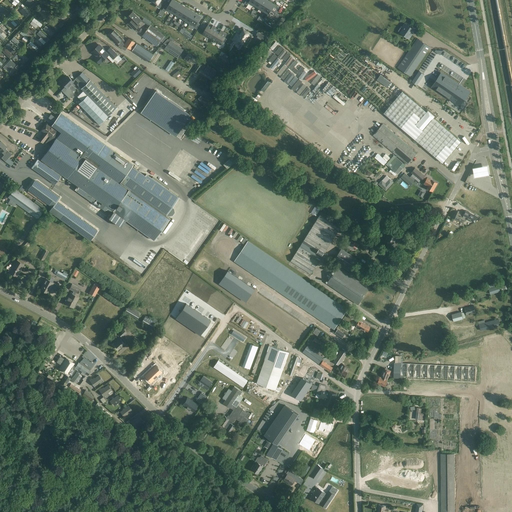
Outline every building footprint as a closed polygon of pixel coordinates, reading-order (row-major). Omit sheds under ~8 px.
[(67,4),(64,7),(71,13),(72,11),(73,12),(74,10),(76,8),(77,6),(70,0),(69,2),(67,4)] [(155,17),(146,12),(146,9),(143,7),(142,8),(129,0),(128,0),(126,3),(136,9),(140,10),(140,12),(144,15),(144,21),(147,23),(148,22),(152,22),(152,25),(159,25),(163,20),(159,18),(155,17)] [(171,0),(167,7),(166,8),(171,11),(176,3),(177,2),(173,0),(171,0)] [(256,0),(253,6),(253,5),(258,8),(263,1),(261,0),(256,0)] [(263,1),(258,8),(262,11),(267,3),(263,1)] [(176,3),(171,11),(172,11),(176,13),(181,6),(176,3)] [(267,3),(262,11),(266,14),(267,14),(271,6),(267,3)] [(25,13),(27,15),(28,16),(30,14),(25,7),(22,4),(20,7),(22,9),(20,11),(23,15),(25,13)] [(1,6),(0,6),(0,9),(8,15),(10,12),(1,6)] [(181,6),(176,13),(180,16),(185,9),(181,6)] [(266,14),(271,17),(272,16),(277,9),(272,6),(271,6),(267,14),(266,14)] [(43,8),(41,11),(49,17),(51,15),(43,8)] [(185,9),(180,16),(185,19),(190,12),(185,9)] [(55,20),(58,22),(61,18),(63,20),(66,17),(60,12),(57,16),(58,17),(55,20)] [(128,23),(129,25),(135,30),(140,25),(138,23),(141,20),(133,12),(127,18),(130,21),(128,23)] [(190,12),(185,19),(189,22),(194,15),(194,14),(190,12)] [(189,22),(188,23),(193,26),(194,24),(199,17),(194,14),(194,15),(189,22)] [(237,15),(234,20),(241,25),(245,19),(237,15)] [(20,23),(15,19),(13,17),(11,19),(9,21),(15,27),(20,23)] [(215,26),(222,30),(226,25),(219,20),(215,26)] [(207,24),(201,34),(210,39),(216,30),(213,28),(214,27),(211,26),(210,27),(207,24)] [(404,28),(401,33),(409,39),(415,30),(405,24),(402,27),(404,28)] [(150,25),(142,36),(157,47),(165,36),(150,25)] [(46,26),(44,29),(51,35),(53,33),(46,26)] [(21,30),(19,33),(27,39),(29,36),(21,30)] [(216,30),(210,39),(219,45),(225,36),(221,33),(222,32),(219,31),(218,32),(216,30)] [(234,34),(230,40),(234,42),(235,40),(240,43),(243,39),(245,40),(248,35),(241,30),(237,36),(234,34)] [(40,31),(37,34),(46,42),(49,39),(40,31)] [(114,31),(109,35),(120,46),(124,41),(114,31)] [(265,36),(258,32),(255,36),(262,41),(265,36)] [(16,39),(15,38),(13,41),(16,44),(16,45),(18,47),(18,46),(19,46),(21,43),(16,39)] [(129,39),(125,46),(130,50),(135,43),(129,39)] [(417,39),(398,68),(410,77),(430,48),(417,39)] [(36,51),(38,48),(31,41),(27,45),(33,51),(35,49),(36,51)] [(183,50),(170,41),(167,46),(165,49),(168,51),(170,49),(180,55),(183,50)] [(137,44),(132,51),(149,62),(154,55),(137,44)] [(115,61),(117,63),(122,59),(110,48),(106,52),(99,45),(93,52),(98,57),(96,59),(100,63),(102,61),(107,57),(109,55),(115,61)] [(13,56),(5,47),(2,51),(10,59),(13,56)] [(21,52),(18,55),(26,62),(29,59),(21,52)] [(188,53),(186,57),(196,64),(198,60),(188,53)] [(155,61),(157,65),(165,61),(162,57),(155,61)] [(127,59),(121,66),(126,71),(132,63),(127,59)] [(16,65),(10,60),(3,68),(6,70),(10,65),(13,68),(16,65)] [(174,63),(171,61),(166,69),(169,71),(174,63)] [(208,65),(204,70),(210,74),(209,75),(212,77),(216,71),(208,65)] [(424,74),(419,71),(412,82),(417,85),(424,74)] [(158,76),(168,82),(171,78),(160,72),(158,76)] [(460,107),(471,91),(441,72),(431,87),(460,107)] [(90,80),(82,73),(77,78),(75,79),(83,87),(90,80)] [(381,74),(377,80),(387,87),(391,82),(381,74)] [(61,81),(62,82),(61,83),(65,87),(61,90),(69,98),(74,93),(72,91),(75,89),(74,88),(71,84),(73,82),(68,76),(64,80),(63,80),(61,81)] [(153,90),(159,83),(154,79),(148,86),(153,90)] [(117,108),(90,80),(83,87),(81,89),(83,91),(77,97),(81,101),(78,104),(99,125),(117,108)] [(187,88),(185,91),(191,93),(193,89),(183,85),(183,87),(187,88)] [(384,113),(442,163),(461,141),(402,91),(384,113)] [(207,96),(200,102),(206,108),(214,101),(209,95),(208,97),(207,96)] [(359,101),(355,106),(356,107),(352,112),(355,114),(363,105),(359,101)] [(356,114),(361,118),(365,113),(360,109),(356,114)] [(46,143),(51,146),(50,147),(41,160),(77,186),(75,190),(84,196),(92,202),(94,198),(101,203),(99,206),(105,210),(107,207),(113,212),(109,218),(121,227),(126,220),(154,241),(171,217),(167,215),(166,214),(178,197),(146,174),(145,176),(132,166),(133,165),(109,148),(60,113),(56,118),(51,114),(48,117),(54,121),(51,125),(57,129),(56,130),(50,137),(46,143)] [(44,133),(39,139),(43,142),(48,135),(50,137),(56,130),(48,124),(42,131),(44,133)] [(213,126),(211,130),(218,134),(221,129),(213,124),(212,125),(213,126)] [(383,124),(373,136),(388,148),(407,165),(417,153),(383,124)] [(1,152),(4,155),(8,151),(5,148),(6,147),(1,142),(0,142),(0,151),(1,152)] [(266,149),(272,154),(276,149),(270,144),(266,149)] [(11,155),(8,151),(4,155),(1,158),(4,162),(11,155)] [(405,165),(394,155),(390,160),(389,158),(385,163),(398,174),(405,165)] [(151,169),(154,164),(146,159),(143,163),(151,169)] [(60,177),(37,160),(31,167),(55,184),(60,177)] [(151,170),(161,178),(168,168),(158,161),(151,170)] [(480,166),(472,168),(474,177),(482,176),(489,175),(488,165),(480,166)] [(425,177),(415,168),(412,172),(413,174),(416,176),(421,181),(425,177)] [(166,171),(163,178),(170,181),(173,173),(170,172),(169,173),(166,171)] [(414,181),(413,180),(410,178),(405,173),(401,177),(411,185),(414,181)] [(192,187),(179,179),(180,177),(175,174),(169,183),(187,194),(192,187)] [(428,178),(424,184),(428,186),(427,188),(433,192),(437,183),(432,180),(428,178)] [(387,191),(394,183),(390,179),(385,184),(382,180),(379,184),(387,191)] [(49,212),(66,223),(90,241),(97,231),(57,202),(60,197),(38,182),(34,183),(28,190),(52,207),(49,212)] [(44,210),(35,203),(15,188),(8,197),(37,219),(44,210)] [(343,224),(322,211),(299,248),(291,261),(311,274),(327,248),(343,224)] [(349,212),(344,217),(347,221),(353,216),(349,212)] [(458,212),(454,219),(462,223),(464,221),(465,221),(466,219),(467,219),(468,217),(466,216),(458,212)] [(379,230),(386,218),(381,214),(373,226),(379,230)] [(350,225),(347,230),(365,242),(368,237),(350,225)] [(389,242),(388,244),(392,246),(393,244),(397,236),(398,237),(399,235),(394,232),(392,231),(390,234),(392,235),(388,242),(389,242)] [(352,246),(354,242),(346,236),(343,240),(352,246)] [(242,251),(234,262),(255,276),(273,289),(333,330),(348,309),(268,254),(249,241),(242,251)] [(341,248),(333,253),(337,259),(345,253),(341,248)] [(45,259),(48,252),(49,252),(44,249),(39,258),(44,261),(45,259)] [(390,257),(384,253),(381,258),(388,262),(388,261),(390,263),(388,266),(396,270),(399,264),(394,262),(395,261),(390,258),(390,257)] [(20,254),(17,260),(23,264),(26,258),(20,254)] [(341,258),(338,264),(353,273),(356,267),(341,258)] [(23,264),(17,260),(16,260),(11,268),(12,269),(10,273),(17,277),(24,265),(23,264)] [(339,266),(327,284),(358,305),(370,288),(339,266)] [(365,276),(363,280),(368,283),(370,279),(370,278),(371,275),(373,273),(375,269),(370,267),(367,272),(368,273),(366,276),(365,276)] [(58,271),(56,274),(56,275),(65,280),(67,277),(62,274),(58,271)] [(234,293),(242,280),(229,272),(221,284),(234,293)] [(46,279),(40,290),(48,294),(52,286),(55,288),(54,289),(58,291),(61,284),(58,283),(56,285),(46,279)] [(247,302),(256,289),(242,280),(234,293),(247,302)] [(71,293),(65,303),(73,308),(79,298),(75,296),(79,288),(72,284),(70,289),(74,291),(72,294),(71,293)] [(100,287),(99,287),(94,284),(89,293),(95,296),(100,287)] [(500,290),(499,287),(498,286),(489,289),(491,294),(507,289),(506,286),(503,287),(504,289),(500,290)] [(176,318),(188,327),(198,312),(186,304),(176,318)] [(129,306),(125,312),(137,319),(141,313),(129,306)] [(474,306),(465,308),(466,316),(476,313),(474,306)] [(351,309),(349,312),(358,318),(360,315),(351,309)] [(200,335),(210,320),(198,312),(188,327),(200,335)] [(461,312),(452,315),(454,322),(463,319),(461,312)] [(300,313),(298,316),(308,322),(310,320),(300,313)] [(145,316),(142,322),(152,328),(157,320),(154,318),(153,321),(145,316)] [(484,321),(478,322),(481,331),(500,326),(499,320),(485,323),(484,321)] [(359,321),(356,326),(360,329),(364,331),(365,330),(368,332),(370,327),(367,326),(367,325),(359,321)] [(470,326),(452,330),(453,336),(472,332),(470,326)] [(321,331),(316,328),(313,333),(318,336),(321,331)] [(117,332),(114,334),(116,336),(117,338),(120,336),(121,338),(127,333),(123,329),(118,333),(117,332)] [(345,334),(338,329),(335,333),(342,338),(345,334)] [(326,349),(328,346),(315,338),(313,341),(326,349)] [(120,339),(114,345),(119,349),(125,344),(123,343),(125,341),(123,340),(122,341),(120,339)] [(331,352),(337,342),(333,339),(327,350),(331,352)] [(270,346),(257,383),(276,390),(290,353),(270,346)] [(307,346),(303,353),(319,364),(323,358),(307,346)] [(342,349),(336,359),(333,362),(339,366),(348,353),(342,349)] [(471,351),(451,355),(452,361),(472,358),(471,351)] [(46,361),(48,363),(55,357),(52,355),(46,361)] [(73,368),(74,366),(73,365),(74,363),(66,357),(65,359),(60,356),(56,362),(61,365),(59,368),(67,374),(68,373),(71,375),(75,370),(73,368)] [(296,356),(282,394),(286,395),(299,357),(296,356)] [(89,370),(91,368),(81,361),(79,363),(78,363),(75,367),(88,375),(91,371),(90,371),(89,370)] [(323,361),(320,365),(327,370),(330,365),(323,361)] [(161,372),(155,366),(144,376),(150,383),(156,377),(158,379),(161,377),(159,375),(161,372)] [(344,371),(341,369),(338,367),(336,370),(339,372),(337,375),(341,377),(341,376),(345,378),(347,373),(346,372),(344,371)] [(385,368),(381,378),(387,380),(391,371),(385,368)] [(80,376),(77,374),(76,373),(71,380),(76,384),(82,377),(80,376)] [(63,389),(71,378),(65,375),(58,386),(63,389)] [(91,379),(89,380),(94,386),(102,380),(99,375),(92,380),(91,379)] [(211,382),(203,376),(200,381),(208,387),(211,382)] [(387,380),(381,378),(380,377),(378,383),(387,387),(389,384),(386,383),(388,380),(387,380)] [(303,378),(292,394),(301,400),(312,384),(303,378)] [(71,383),(69,386),(78,393),(80,390),(71,383)] [(333,407),(337,394),(329,391),(329,392),(325,391),(327,386),(320,384),(316,397),(326,400),(325,404),(333,407)] [(101,388),(99,390),(103,396),(111,390),(108,385),(102,389),(101,388)] [(231,408),(233,405),(242,392),(234,386),(223,403),(231,408)] [(86,390),(82,395),(91,401),(94,397),(91,395),(92,394),(86,390)] [(206,396),(201,393),(198,398),(203,401),(206,396)] [(274,404),(270,402),(271,400),(258,394),(257,396),(267,401),(265,405),(272,409),(274,404)] [(112,399),(109,401),(113,407),(122,400),(118,395),(114,398),(113,397),(112,398),(112,399)] [(187,397),(183,404),(194,412),(199,405),(187,397)] [(123,410),(120,412),(124,417),(132,411),(128,405),(124,409),(124,408),(122,409),(123,410)] [(235,406),(233,405),(231,408),(233,410),(227,418),(225,416),(220,424),(231,432),(231,431),(235,426),(232,424),(233,422),(234,423),(237,419),(244,424),(245,422),(249,424),(251,421),(247,418),(247,419),(250,413),(248,412),(247,412),(242,409),(239,413),(240,411),(239,411),(240,410),(235,407),(235,406)] [(299,415),(285,405),(264,435),(278,445),(299,415)] [(417,408),(416,418),(419,419),(419,420),(424,421),(425,414),(421,413),(421,408),(417,408)] [(132,420),(130,422),(135,428),(143,422),(139,416),(135,419),(133,420),(132,420)] [(311,418),(307,430),(314,432),(317,421),(311,418)] [(319,418),(317,423),(321,424),(319,430),(324,432),(325,429),(331,432),(334,424),(330,423),(331,421),(326,420),(326,421),(322,420),(322,419),(319,418)] [(315,440),(305,434),(302,439),(312,446),(315,440)] [(312,446),(302,439),(299,444),(309,451),(312,446)] [(283,450),(283,449),(273,443),(267,454),(276,460),(283,450)] [(454,511),(454,454),(441,454),(441,511),(454,511)] [(257,463),(253,470),(259,473),(261,470),(268,460),(261,455),(259,458),(258,457),(255,462),(257,463)] [(318,465),(316,468),(311,476),(317,480),(325,469),(318,465)] [(295,480),(298,482),(301,485),(304,480),(301,478),(292,472),(289,470),(286,474),(287,474),(284,479),(292,485),(295,480)] [(319,488),(312,499),(319,503),(324,496),(327,498),(326,499),(329,501),(333,495),(330,493),(329,495),(319,488)]
